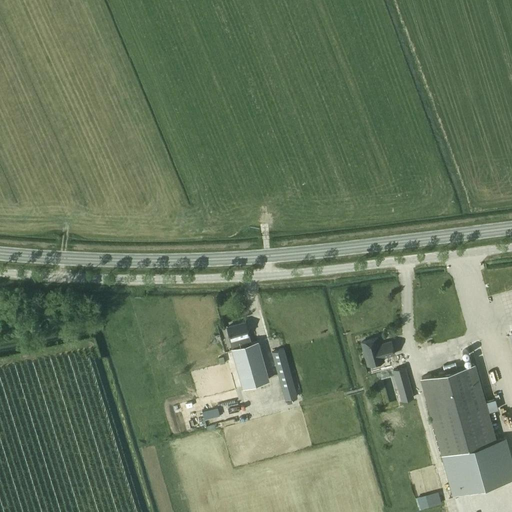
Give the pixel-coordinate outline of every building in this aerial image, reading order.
[(232,348),(243,387),(268,380),(257,341),(250,343),(247,334),(248,333),(245,322),(227,327),(230,339),(229,339),(232,348)] [(383,357),(394,354),(391,341),(379,344),(377,338),(361,342),(368,365),(384,360),(383,357)] [(284,348),(271,351),(285,400),(297,397),(284,348)] [(421,377),(454,494),(511,477),(511,463),(505,437),(495,440),(473,363),(421,377)] [(418,508),(440,502),(437,490),(415,496),(418,508)]
